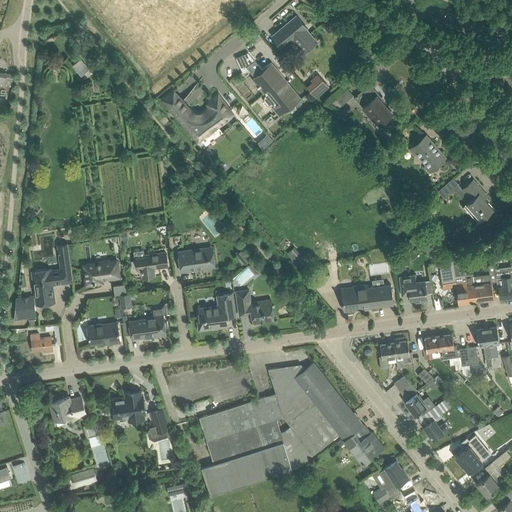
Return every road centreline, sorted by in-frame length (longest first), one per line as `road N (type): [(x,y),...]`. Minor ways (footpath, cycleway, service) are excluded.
road 1 (residential): [(467,511),(324,333)]
road 2 (tertiary): [(511,127),(424,38),(346,0)]
road 3 (residential): [(324,333),(511,308)]
road 4 (residential): [(186,354),(324,333)]
road 5 (residential): [(50,511),(9,378)]
road 6 (residential): [(66,370),(186,354)]
